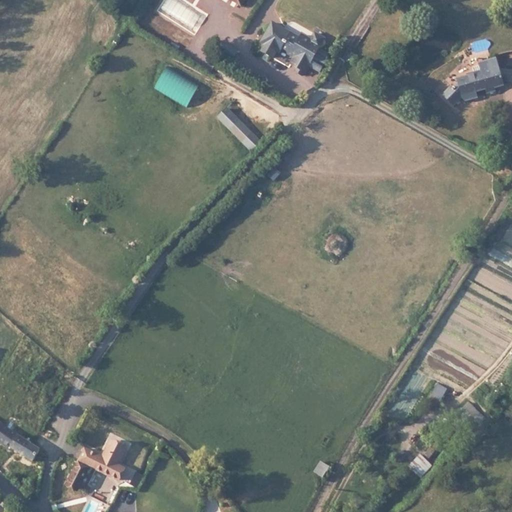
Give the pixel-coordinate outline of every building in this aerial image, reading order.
[(231,0),(231,1),(243,9),(249,1),(249,0),(231,0)] [(273,24),(262,44),(266,46),(263,53),(274,59),(278,52),(281,54),(284,49),(288,52),(289,55),(293,55),(297,56),(295,59),(292,65),(298,69),(296,73),(303,76),(305,73),(306,73),(309,67),(319,49),(321,46),(324,40),(315,35),(312,41),(302,36),(300,39),(291,34),(285,31),(273,24)] [(309,67),(320,73),(330,55),(319,49),(309,67)] [(477,65),(478,70),(487,68),(497,65),(494,56),(476,61),(477,65)] [(440,94),(452,106),(460,97),(463,101),(472,98),(470,92),(474,90),(483,88),(485,95),(494,92),(493,87),(502,85),(500,79),(498,67),(497,65),(487,68),(478,70),(473,72),(464,75),(454,77),(455,81),(456,86),(453,90),(450,87),(449,85),(440,94)] [(464,73),(464,75),(473,72),(478,70),(477,65),(471,67),(472,71),(464,73)] [(511,68),(498,67),(500,79),(511,79),(511,68)] [(199,87),(167,69),(156,89),(187,107),(199,87)] [(261,143),(228,109),(218,119),(251,152),(261,143)] [(449,390),(439,385),(432,397),(441,402),(449,390)] [(472,420),(473,420),(480,415),(481,414),(470,403),(463,410),(472,420)] [(463,410),(443,430),(452,438),(472,420),(463,410)] [(473,420),(478,426),(484,422),(487,421),(481,414),(480,415),(473,420)] [(484,422),(478,426),(484,431),(490,425),(487,421),(484,422)] [(0,442),(30,461),(39,450),(30,445),(18,438),(24,429),(15,422),(9,432),(0,425),(0,442)] [(90,468),(120,483),(127,470),(120,466),(128,449),(111,441),(102,459),(85,451),(67,488),(78,493),(90,468)] [(329,469),(323,463),(315,473),(321,479),(329,469)]
